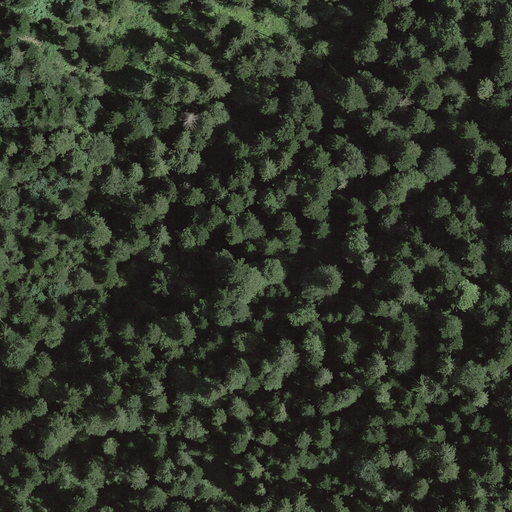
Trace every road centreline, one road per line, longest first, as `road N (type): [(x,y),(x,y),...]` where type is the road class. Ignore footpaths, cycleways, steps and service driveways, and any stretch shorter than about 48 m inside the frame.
road 1 (track): [(258,511),(225,484),(220,465),(254,403),(364,333),(511,267)]
road 2 (track): [(0,198),(59,152),(150,11)]
road 3 (track): [(324,252),(511,120)]
road 4 (track): [(511,367),(451,479),(453,511)]
